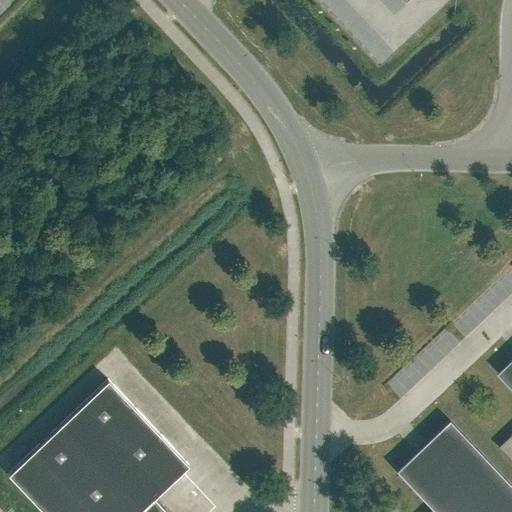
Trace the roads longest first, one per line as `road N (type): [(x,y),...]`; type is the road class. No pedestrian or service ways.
road 1 (tertiary): [(313,511),(318,275),(304,172)]
road 2 (unknown): [(315,415),(355,434),(379,431),(511,314)]
road 3 (tertiary): [(304,172),(266,98),(175,0)]
road 4 (unclassified): [(509,161),(358,159),(304,172)]
road 5 (unclassified): [(511,21),(509,161)]
